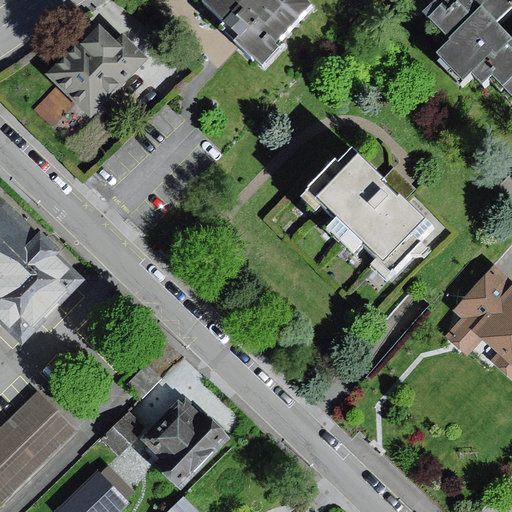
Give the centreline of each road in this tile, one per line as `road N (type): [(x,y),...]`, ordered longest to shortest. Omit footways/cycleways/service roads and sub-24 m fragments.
road 1 (residential): [(0,137),(384,511)]
road 2 (unknown): [(0,397),(107,274)]
